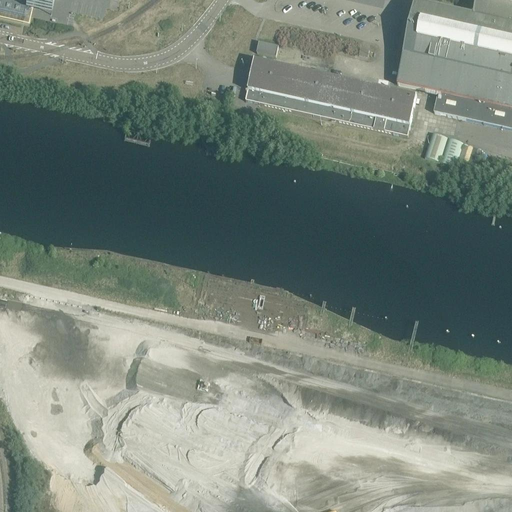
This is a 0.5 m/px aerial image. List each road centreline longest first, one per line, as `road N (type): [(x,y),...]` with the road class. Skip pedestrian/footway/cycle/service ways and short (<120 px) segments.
road 1 (track): [(0,302),(152,333),(511,439)]
road 2 (track): [(511,485),(459,494),(310,490)]
